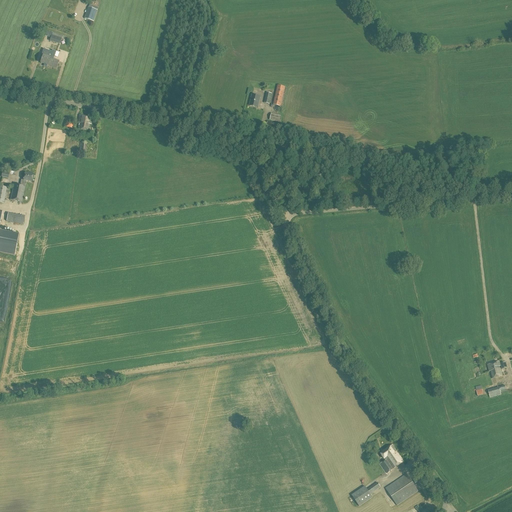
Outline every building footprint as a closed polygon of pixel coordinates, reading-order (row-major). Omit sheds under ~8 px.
[(93,22),(97,10),(88,7),(84,19),(93,22)] [(59,45),(62,36),(53,33),(50,41),(59,45)] [(55,57),(58,47),(53,45),(51,49),(53,50),(51,55),(46,54),(45,56),(43,56),(41,63),(45,64),(44,66),(47,67),(48,65),(56,68),(59,61),(54,59),(54,57),(55,57)] [(281,107),(285,87),(278,85),(273,105),(281,107)] [(258,108),(261,97),(252,95),(250,106),(258,108)] [(280,123),(281,116),(271,114),(270,120),(280,123)] [(91,125),(92,118),(79,116),(78,123),(79,123),(78,129),(89,131),(90,124),(91,125)] [(73,129),(74,120),(65,118),(64,127),(73,129)] [(85,154),(87,143),(81,142),(79,153),(85,154)] [(32,183),(33,174),(25,173),(23,181),(21,180),(20,186),(13,184),(10,200),(22,202),(26,181),(32,183)] [(0,252),(14,255),(18,235),(0,231),(0,222),(2,211),(0,210),(0,252)] [(7,221),(24,223),(25,215),(9,213),(7,221)] [(502,375),(501,369),(500,366),(501,366),(500,361),(498,362),(486,366),(488,372),(489,371),(491,379),(501,376),(502,375)] [(490,398),(501,395),(500,393),(506,391),(504,385),(488,390),(490,398)] [(403,462),(396,452),(392,445),(379,454),(383,459),(384,458),(385,460),(371,469),(378,479),(403,462)] [(396,506),(418,491),(406,474),(384,489),(396,506)] [(367,490),(370,494),(380,487),(377,483),(367,490)] [(373,498),(370,494),(367,490),(365,486),(351,495),(359,507),(373,498)]
